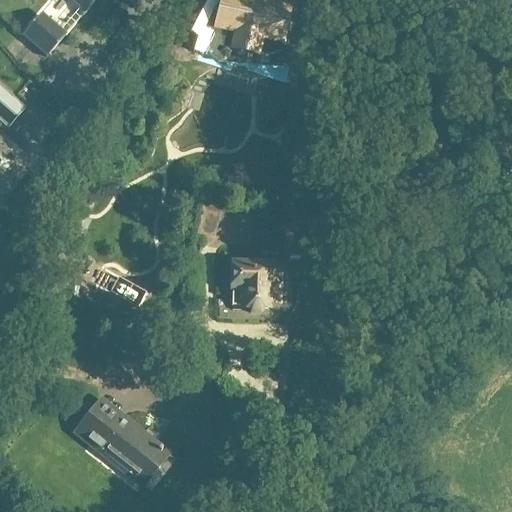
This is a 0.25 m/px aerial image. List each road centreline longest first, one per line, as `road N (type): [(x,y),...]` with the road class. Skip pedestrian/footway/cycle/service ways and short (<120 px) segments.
road 1 (unclassified): [(0,334),(60,151),(150,0)]
road 2 (tertiary): [(326,511),(330,479),(511,249)]
road 3 (tertiary): [(511,141),(421,0)]
